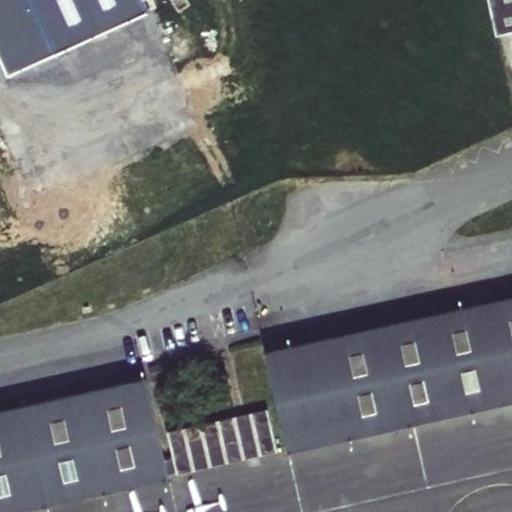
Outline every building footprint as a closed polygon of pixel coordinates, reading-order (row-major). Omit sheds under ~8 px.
[(0,0),(0,60),(7,77),(148,15),(141,0),(0,0)] [(511,0),(488,0),(497,43),(511,39),(511,0)] [(248,215),(174,249),(185,272),(258,237),(248,215)] [(289,457),(511,407),(511,303),(267,358),(289,457)] [(0,511),(22,511),(169,480),(147,381),(0,413),(0,511)] [(269,411),(169,433),(178,475),(278,453),(269,411)]
